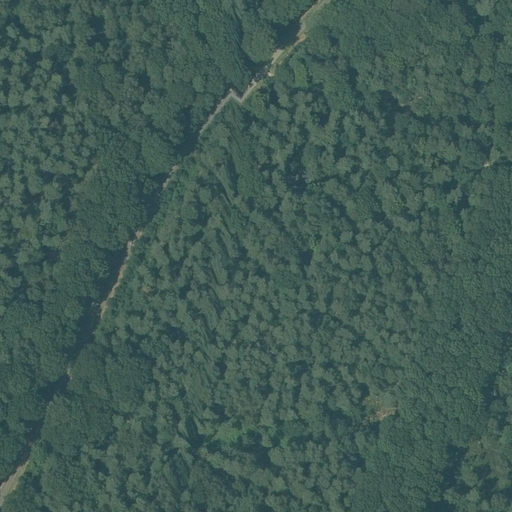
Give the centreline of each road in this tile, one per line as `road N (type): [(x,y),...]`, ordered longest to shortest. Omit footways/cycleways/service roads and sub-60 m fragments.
road 1 (unclassified): [(329,0),(171,188),(67,372),(2,511)]
road 2 (track): [(510,176),(78,0)]
road 3 (track): [(441,511),(511,329)]
road 4 (track): [(456,0),(510,176)]
